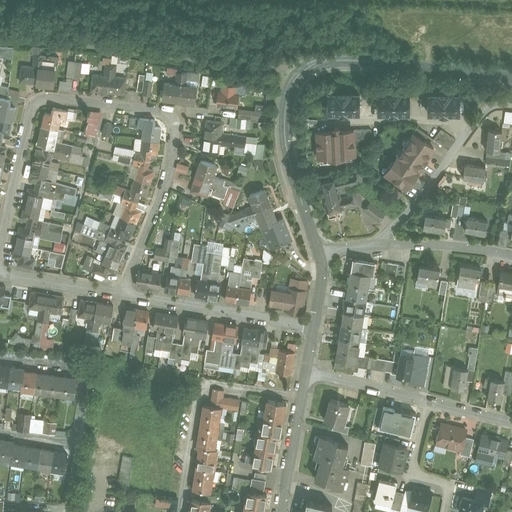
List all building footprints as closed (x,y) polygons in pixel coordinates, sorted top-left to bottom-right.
[(14,46),(0,45),(0,56),(13,59),(14,46)] [(41,47),(33,46),(32,54),(34,54),(40,55),(40,54),(41,47)] [(33,67),(22,66),(21,82),(37,84),(40,55),(34,54),(33,67)] [(59,56),(40,54),(40,55),(37,84),(38,84),(37,84),(54,86),(56,65),(58,65),(59,56)] [(106,64),(104,75),(93,74),(92,90),(108,92),(112,64),(112,58),(104,57),(104,63),(106,64)] [(76,62),(69,61),(67,78),(74,79),(76,62)] [(82,63),(76,62),(74,79),(81,79),(82,63)] [(127,78),(115,76),(117,65),(112,64),(108,92),(125,94),(127,78)] [(176,84),(165,83),(163,99),(179,101),(183,72),(177,72),(176,84)] [(198,86),(187,85),(188,79),(198,81),(199,73),(188,72),(188,73),(183,72),(179,101),(196,102),(198,86)] [(203,74),(202,84),(211,85),(212,75),(203,74)] [(10,87),(0,84),(0,92),(9,94),(10,87)] [(235,87),(222,86),(222,93),(218,93),(217,107),(237,108),(238,94),(235,94),(235,87)] [(360,95),(329,94),(329,113),(339,113),(339,116),(349,116),(349,113),(359,113),(360,95)] [(409,95),(379,95),(378,114),(389,114),(389,117),(399,117),(399,114),(409,114),(409,95)] [(460,96),(429,95),(429,114),(440,114),(440,117),(449,117),(449,114),(459,114),(460,96)] [(11,100),(0,97),(0,105),(0,106),(0,118),(13,121),(16,108),(10,107),(11,100)] [(53,107),(52,114),(46,112),(43,125),(58,129),(61,117),(66,118),(68,110),(53,107)] [(258,111),(239,109),(238,117),(257,119),(258,111)] [(138,126),(138,116),(129,116),(129,126),(138,126)] [(13,121),(0,118),(0,138),(2,140),(4,133),(10,135),(13,121)] [(155,120),(140,118),(139,126),(144,126),(142,138),(160,141),(162,127),(154,126),(155,120)] [(222,122),(206,120),(204,136),(233,140),(233,135),(221,133),(222,122)] [(99,124),(92,122),(88,135),(96,137),(99,124)] [(114,124),(106,122),(103,134),(110,136),(114,124)] [(58,129),(43,125),(39,142),(45,143),(44,146),(59,150),(61,142),(55,141),(58,129)] [(429,135),(417,127),(413,132),(425,141),(429,135)] [(354,130),(340,131),(340,128),(334,128),(335,131),(318,132),(319,157),(327,156),(327,159),(346,158),(346,154),(355,154),(355,141),(354,130)] [(372,129),(354,130),(355,141),(372,141),(372,129)] [(456,139),(441,129),(434,139),(449,149),(456,139)] [(502,131),(489,129),(486,150),(487,150),(499,151),(502,131)] [(406,146),(402,151),(403,151),(399,156),(391,166),(393,168),(388,174),(407,188),(416,175),(416,176),(420,171),(418,170),(423,163),(425,164),(429,159),(427,158),(434,147),(425,141),(413,132),(413,133),(414,134),(411,138),(412,139),(406,147),(406,146)] [(233,140),(204,136),(203,153),(218,155),(219,144),(232,146),(233,140)] [(160,141),(142,138),(140,151),(134,150),(133,158),(149,161),(149,157),(157,158),(155,157),(156,154),(157,154),(160,141)] [(44,150),(37,148),(34,164),(49,168),(52,157),(57,158),(59,150),(44,146),(44,150)] [(499,151),(487,150),(486,156),(497,157),(504,158),(505,152),(499,151)] [(149,161),(133,158),(131,166),(137,167),(133,179),(149,183),(153,171),(147,169),(149,161)] [(217,165),(201,160),(197,175),(224,184),(225,179),(213,175),(217,165)] [(190,166),(178,163),(175,170),(187,173),(190,166)] [(486,166),(465,163),(463,177),(484,180),(486,166)] [(49,168),(34,164),(30,181),(36,183),(35,185),(50,189),(52,182),(46,181),(49,168)] [(359,173),(337,178),(339,187),(363,181),(361,175),(359,176),(359,173)] [(224,184),(197,175),(192,191),(207,196),(211,186),(215,187),(213,193),(224,196),(227,185),(224,184)] [(337,178),(322,182),(325,196),(340,193),(339,187),(337,178)] [(149,183),(133,179),(130,191),(125,190),(123,196),(137,201),(139,195),(145,197),(149,183)] [(50,189),(35,185),(35,188),(29,187),(25,204),(41,207),(43,196),(48,197),(50,189)] [(265,189),(250,196),(254,205),(243,210),(245,215),(271,204),(265,189)] [(340,193),(325,196),(328,210),(344,206),(341,197),(340,193)] [(352,195),(341,197),(344,206),(354,204),(352,195)] [(137,201),(123,196),(120,204),(125,206),(121,217),(135,223),(140,211),(134,208),(137,201)] [(385,213),(370,202),(365,210),(379,220),(385,213)] [(459,204),(453,203),(451,216),(457,217),(457,215),(459,204)] [(41,207),(25,204),(22,220),(28,221),(27,225),(42,228),(43,221),(38,219),(41,207)] [(271,204),(245,215),(247,220),(258,215),(262,226),(264,225),(277,220),(277,219),(271,204)] [(446,218),(425,214),(423,228),(444,231),(445,226),(446,218)] [(135,223),(121,217),(116,228),(111,226),(109,233),(122,238),(124,233),(130,235),(135,223)] [(283,217),(277,219),(277,220),(264,225),(272,247),(284,242),(292,239),(283,217)] [(487,221),(467,218),(465,231),(486,234),(487,221)] [(64,225),(43,221),(42,228),(63,232),(64,225)] [(27,228),(20,226),(17,243),(33,246),(35,234),(40,235),(42,228),(27,225),(27,228)] [(63,232),(42,228),(40,235),(61,240),(63,232)] [(500,229),(498,244),(506,246),(508,235),(510,235),(511,231),(500,229)] [(122,238),(109,233),(106,241),(110,242),(105,253),(120,259),(125,246),(119,244),(122,238)] [(180,240),(172,239),(170,249),(168,260),(175,261),(176,257),(177,257),(180,240)] [(292,239),(284,242),(287,250),(295,247),(292,239)] [(53,250),(64,251),(64,242),(53,241),(53,250)] [(33,246),(17,243),(14,256),(20,258),(19,264),(34,267),(35,259),(30,258),(32,247),(37,248),(38,247),(37,247),(33,246)] [(201,244),(195,243),(192,261),(198,262),(201,244)] [(208,245),(201,244),(198,262),(204,263),(205,263),(208,247),(208,245)] [(231,248),(224,246),(223,249),(208,247),(207,252),(215,253),(223,255),(221,264),(228,265),(227,268),(228,268),(231,248)] [(170,249),(156,247),(154,257),(168,260),(170,249)] [(66,254),(51,251),(50,257),(57,259),(55,265),(62,267),(66,254)] [(207,252),(205,263),(204,263),(201,280),(210,281),(215,253),(207,252)] [(120,259),(105,253),(101,265),(96,263),(93,271),(107,276),(109,269),(115,271),(120,259)] [(223,255),(215,253),(210,281),(217,282),(219,272),(220,272),(221,264),(223,255)] [(94,258),(87,255),(83,267),(93,271),(96,263),(92,262),(94,258)] [(237,257),(230,256),(228,267),(234,269),(237,257)] [(177,257),(176,257),(175,261),(174,266),(173,265),(172,272),(173,273),(173,275),(180,277),(183,258),(177,257)] [(189,259),(183,258),(180,277),(183,277),(185,269),(187,269),(189,259)] [(263,261),(245,258),(242,273),(240,287),(237,302),(248,303),(251,289),(254,276),(260,277),(263,261)] [(376,263),(360,260),(359,266),(354,265),(353,271),(372,274),(372,275),(374,275),(376,263)] [(481,268),(460,265),(458,278),(479,281),(481,268)] [(440,270),(420,266),(418,279),(438,283),(440,270)] [(162,273),(139,270),(137,285),(159,289),(162,273)] [(242,273),(232,271),(230,285),(240,287),(242,273)] [(353,271),(352,271),(352,272),(350,284),(349,283),(349,284),(367,287),(368,283),(370,283),(372,275),(372,274),(353,271)] [(511,272),(501,271),(499,284),(497,293),(505,294),(504,298),(506,298),(506,295),(511,296),(511,272)] [(173,275),(168,275),(166,290),(178,292),(180,277),(173,275)] [(183,277),(180,277),(178,292),(189,294),(191,278),(183,277)] [(201,280),(198,279),(196,295),(207,297),(210,281),(201,280)] [(308,281),(295,279),(294,288),(306,290),(308,281)] [(448,281),(441,280),(439,293),(445,294),(448,281)] [(217,282),(210,281),(207,297),(219,299),(221,283),(217,282)] [(482,281),(480,294),(487,295),(489,282),(482,281)] [(499,284),(489,282),(487,295),(486,302),(493,303),(495,293),(497,293),(499,284)] [(367,287),(349,284),(349,285),(350,285),(347,297),(347,298),(365,301),(366,296),(368,296),(369,288),(370,288),(367,287)] [(230,285),(228,285),(226,300),(237,302),(240,287),(230,285)] [(294,288),(290,288),(290,292),(273,289),(272,296),(304,302),(306,290),(294,288)] [(48,294),(32,291),(29,307),(39,309),(37,320),(44,321),(48,294)] [(64,297),(48,294),(44,321),(49,322),(51,311),(62,312),(64,297)] [(304,302),(272,296),(271,303),(287,306),(286,310),(303,313),(304,302)] [(365,301),(347,298),(346,298),(347,299),(345,310),(344,310),(344,311),(362,314),(363,309),(366,309),(367,302),(367,301),(365,301)] [(98,303),(81,300),(78,315),(89,317),(87,328),(93,329),(98,303)] [(113,305),(98,303),(93,329),(98,330),(100,319),(111,321),(113,305)] [(71,308),(65,307),(63,322),(68,323),(71,308)] [(138,309),(127,307),(124,323),(126,323),(135,325),(138,310),(138,309)] [(149,311),(138,310),(135,325),(133,338),(140,339),(141,334),(138,333),(140,325),(146,326),(149,311)] [(362,314),(344,311),(344,312),(345,312),(342,324),(342,325),(360,328),(361,323),(363,323),(364,315),(365,315),(365,314),(362,314)] [(168,314),(156,313),(154,328),(159,329),(155,348),(162,350),(165,330),(168,314)] [(178,316),(168,314),(165,330),(174,332),(176,332),(178,316)] [(197,319),(186,317),(183,334),(185,334),(184,344),(181,358),(190,360),(192,352),(194,335),(197,319)] [(208,321),(197,319),(194,335),(201,336),(206,337),(208,321)] [(227,324),(216,322),(213,338),(216,339),(224,340),(227,324)] [(135,325),(126,323),(123,341),(132,343),(133,338),(135,325)] [(220,364),(220,365),(229,367),(231,353),(233,341),(235,342),(238,326),(227,324),(224,340),(220,364)] [(360,328),(342,325),(342,326),(340,338),(358,341),(358,336),(360,337),(362,329),(362,328),(360,328)] [(122,328),(115,327),(113,339),(119,341),(122,328)] [(256,329),(245,327),(242,343),(254,345),(256,329)] [(267,331),(256,329),(254,345),(265,346),(267,331)] [(174,332),(165,330),(162,350),(170,351),(172,342),(173,342),(174,332)] [(474,333),(467,331),(464,345),(469,346),(472,347),(474,333)] [(12,342),(30,345),(31,336),(13,334),(12,342)] [(156,336),(149,335),(146,350),(153,351),(156,336)] [(201,336),(194,335),(192,352),(198,353),(201,336)] [(358,341),(340,338),(335,368),(355,371),(355,369),(359,370),(359,367),(358,367),(360,355),(360,354),(355,354),(356,349),(358,350),(360,342),(358,341)] [(224,340),(216,339),(214,350),(213,350),(211,363),(220,364),(224,340)] [(173,342),(172,342),(170,351),(169,358),(175,359),(178,343),(173,342)] [(184,344),(178,343),(175,359),(175,361),(181,362),(181,358),(184,344)] [(254,345),(242,343),(242,344),(244,344),(242,354),(241,365),(250,367),(251,362),(254,345)] [(265,346),(254,345),(251,362),(257,363),(259,353),(260,353),(261,347),(264,347),(265,346)] [(295,352),(280,349),(279,357),(271,356),(270,359),(294,363),(295,352)] [(477,353),(471,352),(469,366),(475,367),(477,353)] [(237,354),(231,353),(229,367),(235,368),(237,354)] [(260,353),(259,353),(257,363),(257,366),(263,367),(264,366),(265,360),(266,353),(260,353)] [(413,353),(413,357),(414,357),(410,378),(409,378),(409,383),(425,385),(429,356),(413,353)] [(370,357),(360,355),(358,367),(359,367),(368,369),(368,368),(370,357)] [(413,357),(400,355),(399,362),(397,374),(397,375),(409,378),(410,378),(414,357),(413,357)] [(294,363),(270,359),(270,361),(270,363),(278,364),(277,371),(292,373),(294,363)] [(397,374),(399,362),(393,361),(391,373),(397,374)] [(11,368),(0,366),(0,384),(9,386),(11,368)] [(468,368),(455,366),(451,387),(465,389),(467,380),(469,369),(468,368)] [(475,367),(469,366),(468,368),(469,369),(467,380),(473,381),(475,367)] [(24,370),(11,368),(9,386),(22,387),(24,371),(24,370)] [(37,373),(24,371),(22,387),(22,389),(35,391),(37,373)] [(51,375),(37,373),(35,391),(49,393),(51,375)] [(64,377),(51,375),(49,393),(62,395),(64,377)] [(77,378),(64,377),(62,395),(75,396),(77,378)] [(505,380),(486,377),(485,386),(490,387),(488,399),(501,401),(503,393),(505,380)] [(511,385),(511,381),(505,380),(503,393),(510,394),(511,385)] [(349,404),(331,399),(326,421),(335,423),(343,425),(349,404)] [(286,403),(268,400),(262,432),(281,436),(286,403)] [(211,405),(205,404),(203,415),(220,418),(222,407),(211,405)] [(411,435),(416,413),(383,405),(382,408),(378,425),(378,426),(411,435)] [(378,425),(382,408),(377,407),(373,424),(378,425)] [(29,432),(31,419),(32,414),(19,412),(18,423),(17,430),(29,432)] [(220,418),(203,415),(201,425),(224,429),(224,427),(225,423),(219,422),(220,418)] [(44,420),(31,419),(29,432),(42,433),(44,420)] [(57,423),(45,421),(43,433),(55,434),(57,423)] [(350,427),(343,425),(335,423),(333,430),(348,434),(350,427)] [(467,430),(442,424),(439,433),(438,434),(436,439),(437,441),(447,443),(447,445),(461,449),(462,449),(465,437),(467,430)] [(224,429),(201,425),(200,436),(217,438),(222,439),(224,429)] [(262,432),(259,432),(253,464),(272,467),(278,435),(280,436),(281,436),(262,432)] [(510,440),(482,433),(478,451),(476,460),(489,463),(491,455),(504,458),(505,458),(507,449),(510,440)] [(335,438),(321,434),(314,456),(343,464),(349,444),(339,441),(334,440),(335,438)] [(217,438),(200,436),(198,447),(200,447),(215,449),(215,448),(217,438)] [(400,439),(387,436),(385,441),(399,445),(400,439)] [(474,439),(465,437),(462,449),(461,449),(460,454),(470,456),(474,439)] [(14,442),(1,440),(0,451),(0,458),(12,460),(14,445),(14,442)] [(376,443),(365,441),(361,463),(372,465),(376,443)] [(399,445),(385,441),(383,453),(405,459),(408,447),(399,445)] [(28,447),(14,445),(12,460),(12,462),(25,465),(28,447)] [(41,449),(28,447),(25,465),(38,467),(41,449)] [(215,449),(200,447),(199,457),(216,460),(217,449),(215,448),(215,449)] [(54,451),(41,449),(38,467),(51,469),(54,451)] [(511,456),(511,450),(507,449),(505,458),(504,458),(503,463),(510,464),(511,456)] [(68,453),(54,451),(51,469),(65,472),(68,453)] [(405,459),(383,453),(380,465),(393,468),(402,470),(405,459)] [(134,457),(123,455),(118,489),(128,491),(134,457)] [(216,460),(199,457),(197,467),(214,470),(216,460)] [(350,466),(321,458),(315,478),(325,480),(325,481),(329,482),(329,484),(343,488),(350,466)] [(393,468),(380,465),(378,471),(392,474),(393,468)] [(214,470),(197,467),(195,478),(212,480),(214,470)] [(252,479),(235,476),(232,488),(249,491),(250,491),(252,479)] [(254,478),(252,477),(252,479),(250,491),(264,494),(266,480),(254,478)] [(398,482),(380,477),(374,500),(392,505),(393,505),(396,490),(398,482)] [(212,480),(195,478),(193,488),(211,491),(212,480)] [(369,483),(358,481),(354,503),(365,505),(369,483)] [(492,489),(479,486),(475,499),(483,501),(483,502),(489,503),(492,489)] [(433,492),(414,487),(409,505),(428,509),(433,492)] [(405,493),(396,490),(393,505),(392,505),(391,508),(401,510),(405,493)] [(250,491),(249,491),(244,511),(263,511),(267,494),(250,491)] [(475,499),(464,496),(463,499),(462,500),(461,501),(461,502),(460,503),(460,505),(460,507),(461,509),(460,511),(461,511),(480,511),(483,502),(483,501),(475,499)] [(156,497),(155,504),(167,507),(168,500),(156,497)] [(199,499),(192,498),(189,511),(208,511),(211,501),(210,501),(199,499)] [(328,511),(331,505),(305,499),(302,511),(328,511)]
